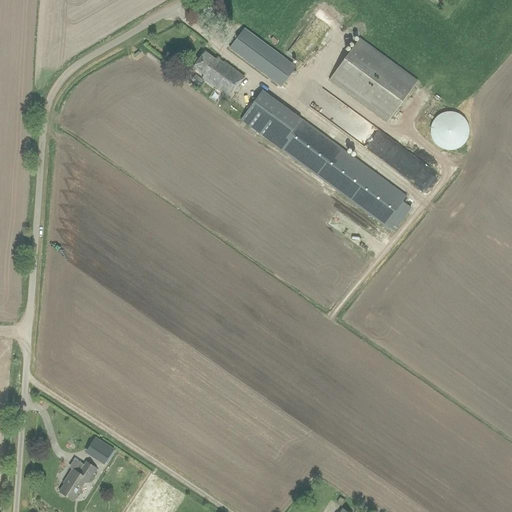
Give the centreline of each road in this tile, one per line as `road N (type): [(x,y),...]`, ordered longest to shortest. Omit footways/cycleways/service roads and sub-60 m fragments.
road 1 (unclassified): [(17,511),(46,107),(76,65),(189,0)]
road 2 (track): [(235,511),(25,379)]
